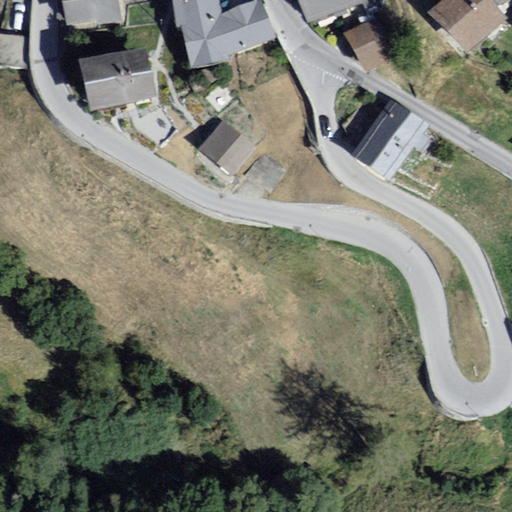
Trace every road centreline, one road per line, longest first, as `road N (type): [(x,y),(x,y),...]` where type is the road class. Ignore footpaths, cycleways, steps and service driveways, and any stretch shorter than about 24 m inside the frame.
road 1 (unclassified): [(43,0),(46,68),(61,103),(96,137),(222,206),(377,236),(402,248),(421,274),(441,365),(454,386),(472,393),(491,389),(504,363),(473,258),(447,231),(339,170),(320,90),(325,58)]
road 2 (tertiary): [(325,58),(511,166)]
